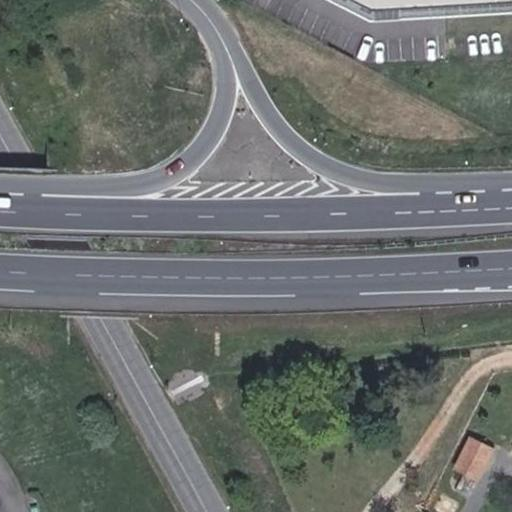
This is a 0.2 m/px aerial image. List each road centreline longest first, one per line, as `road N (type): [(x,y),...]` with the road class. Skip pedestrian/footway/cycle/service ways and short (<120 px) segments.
road 1 (trunk): [(0,270),(271,279),(511,268)]
road 2 (trunk): [(511,208),(255,217),(0,206)]
road 3 (secondary): [(0,144),(205,511)]
road 4 (trunk): [(511,180),(372,182),(320,165),(270,122),(229,57)]
road 5 (trunk): [(229,57),(225,106),(212,131),(161,177),(132,187),(0,180)]
